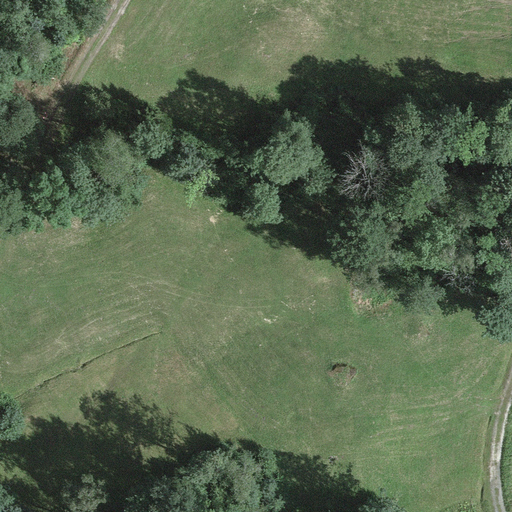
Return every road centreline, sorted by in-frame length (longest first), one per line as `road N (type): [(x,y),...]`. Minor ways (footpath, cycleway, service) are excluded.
road 1 (track): [(0,224),(119,0)]
road 2 (track): [(500,511),(497,445),(511,384)]
